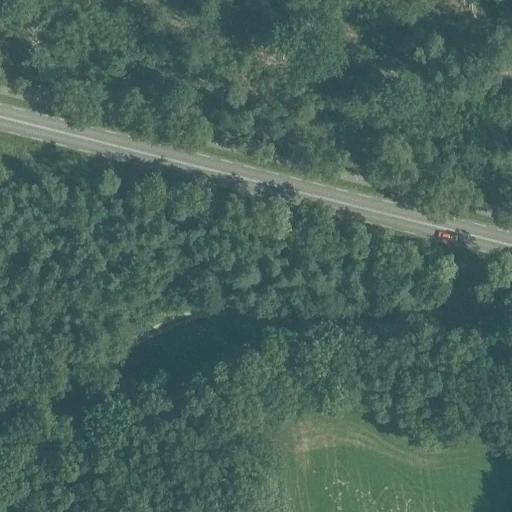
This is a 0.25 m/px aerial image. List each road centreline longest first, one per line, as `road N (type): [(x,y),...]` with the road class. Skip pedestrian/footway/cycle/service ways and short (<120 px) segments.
road 1 (track): [(0,421),(124,356),(178,314),(397,306),(511,313)]
road 2 (primary): [(511,242),(0,114)]
